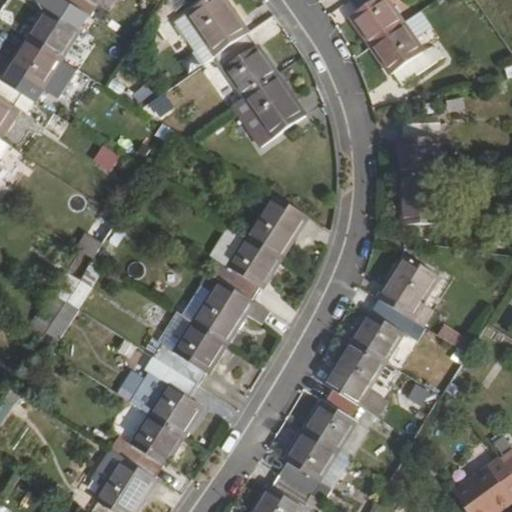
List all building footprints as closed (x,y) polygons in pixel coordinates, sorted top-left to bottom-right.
[(85,19),(54,0),(52,0),(44,12),(43,11),(24,40),(58,62),(85,19)] [(97,0),(54,0),(85,19),(94,6),(97,0)] [(112,0),(97,0),(94,6),(105,13),(112,0)] [(244,36),(246,36),(219,0),(208,0),(184,17),(213,59),(244,36)] [(347,0),(345,2),(353,14),(347,19),(368,47),(400,25),(382,0),(347,0)] [(416,14),(400,25),(411,41),(426,30),(416,14)] [(411,41),(400,25),(368,47),(398,88),(439,59),(433,52),(431,50),(428,50),(419,54),(411,41)] [(253,50),(244,36),(213,59),(242,100),(274,78),(254,49),(253,50)] [(58,62),(24,40),(5,71),(6,72),(0,81),(0,84),(31,104),(58,62)] [(303,119),(274,78),(242,100),(270,141),(303,119)] [(31,104),(0,84),(0,126),(11,109),(23,117),(31,104)] [(50,114),(42,132),(58,140),(67,121),(50,114)] [(399,126),(401,179),(438,176),(436,125),(399,126)] [(438,176),(401,179),(402,228),(440,227),(438,176)] [(279,262),(306,220),(273,199),(246,241),(279,262)] [(77,248),(95,257),(117,214),(100,205),(77,248)] [(246,241),(227,229),(208,258),(214,263),(227,271),(246,241)] [(260,291),(279,262),(246,241),(227,271),(214,263),(206,275),(250,303),(259,290),(260,291)] [(404,259),(375,303),(377,304),(409,324),(436,279),(404,259)] [(250,303),(206,275),(197,289),(210,296),(191,325),(225,347),(242,317),(259,329),(268,315),(250,303)] [(210,296),(197,289),(179,318),(191,325),(210,296)] [(416,345),(423,332),(409,324),(377,304),(370,316),(368,315),(349,346),(383,366),(401,336),(416,345)] [(179,318),(176,316),(157,346),(172,356),(191,325),(179,318)] [(436,334),(467,353),(474,341),(443,322),(436,334)] [(172,356),(163,369),(195,389),(203,376),(204,377),(225,347),(191,325),(172,356)] [(383,366),(349,346),(322,388),(330,392),(361,412),(374,420),(381,407),(364,397),(383,366)] [(195,389),(163,369),(155,381),(167,390),(148,419),(180,439),(199,409),(187,401),(195,389)] [(320,403),(301,433),(335,454),(361,412),(330,392),(322,404),(320,403)] [(348,462),(374,420),(361,412),(335,454),(348,462)] [(180,439),(148,419),(121,461),(152,481),(162,465),(163,467),(180,439)] [(335,454),(301,433),(282,464),(284,465),(275,478),(308,497),(320,505),(328,493),(317,485),(335,454)] [(328,493),(348,462),(335,454),(317,485),(328,493)] [(132,511),(152,481),(121,461),(93,504),(105,511),(132,511)] [(498,511),(511,502),(511,482),(497,461),(451,495),(462,511),(498,511)] [(298,511),(308,497),(275,478),(268,489),(266,488),(250,511),(298,511)]
